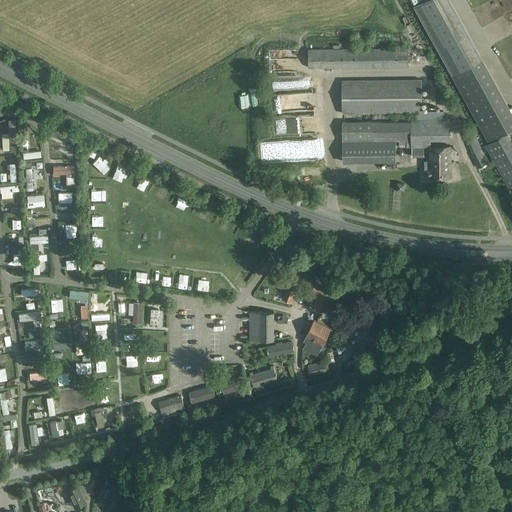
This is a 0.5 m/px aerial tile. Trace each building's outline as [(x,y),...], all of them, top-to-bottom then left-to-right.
[(511,126),(511,112),(449,0),(425,0),(416,5),(490,139),(511,126)] [(466,27),(470,24),(464,13),(460,16),(466,27)] [(309,68),(409,67),(408,48),(308,49),(309,68)] [(500,77),(496,81),(502,88),(506,85),(500,77)] [(342,114),(417,113),(422,113),(422,112),(422,79),(343,80),(342,114)] [(284,95),(299,95),(299,82),(285,82),(284,95)] [(342,122),(342,160),(396,160),(396,141),(399,141),(399,147),(429,147),(432,147),(431,140),(450,140),(450,117),(444,117),(444,112),(422,112),(422,113),(417,113),(417,118),(412,118),(411,121),(372,121),(342,122)] [(482,149),(478,139),(475,132),(465,136),(473,154),(472,155),(478,168),(487,164),(481,150),(482,149)] [(71,140),(55,133),(53,138),(68,145),(71,140)] [(511,143),(507,133),(485,146),(508,189),(511,187),(511,143)] [(450,146),(432,147),(429,147),(430,161),(426,161),(427,177),(431,177),(431,179),(452,178),(450,146)] [(41,157),(40,151),(22,153),(23,159),(41,157)] [(53,174),(73,174),(73,166),(53,166),(53,174)] [(397,183),(397,191),(405,191),(405,183),(397,183)] [(18,185),(0,186),(0,192),(0,193),(19,191),(18,185)] [(68,206),(74,206),(74,197),(61,197),(61,202),(68,203),(68,206)] [(17,263),(19,263),(19,271),(25,271),(25,255),(17,255),(17,263)] [(188,291),(189,285),(169,282),(168,288),(188,291)] [(307,303),(306,305),(315,309),(322,312),(329,298),(330,299),(331,296),(332,297),(334,292),(333,292),(334,290),(325,286),(316,282),(312,290),(313,291),(307,303)] [(194,294),(223,297),(224,286),(195,283),(194,294)] [(287,287),(283,299),(292,302),(297,290),(287,287)] [(140,323),(141,302),(135,302),(133,323),(140,323)] [(158,318),(158,311),(158,309),(150,309),(150,324),(157,324),(158,318)] [(274,340),(274,312),(250,312),(250,340),(274,340)] [(327,356),(319,352),(331,328),(314,320),(304,342),(306,343),(303,349),(325,360),(327,356)] [(119,330),(130,331),(131,322),(120,321),(119,330)] [(44,329),(29,331),(30,337),(45,336),(44,329)] [(52,342),(53,349),(68,347),(67,340),(52,342)] [(277,343),(277,345),(268,347),(270,357),(294,352),(292,342),(282,344),(282,342),(277,343)] [(326,371),(324,361),(308,365),(311,376),(326,371)] [(251,373),(255,387),(278,380),(274,366),(271,367),(272,369),(254,375),(253,372),(251,373)] [(30,379),(47,377),(46,371),(29,373),(30,379)] [(241,388),(238,379),(221,384),(224,394),(241,388)] [(218,395),(215,385),(192,392),(194,402),(218,395)] [(124,389),(125,395),(144,393),(143,387),(124,389)] [(0,391),(0,400),(3,414),(9,413),(5,391),(0,391)] [(158,401),(161,412),(184,405),(181,395),(158,401)] [(57,414),(54,397),(47,398),(50,415),(57,414)] [(98,427),(103,425),(100,411),(95,412),(98,427)] [(58,435),(56,421),(50,422),(52,436),(58,435)] [(29,437),(46,434),(45,428),(28,431),(29,437)] [(3,430),(6,448),(12,447),(9,429),(3,430)] [(110,504),(115,494),(119,496),(122,490),(118,488),(119,488),(107,482),(99,498),(110,504)] [(71,501),(67,503),(70,509),(74,507),(74,508),(86,502),(78,486),(66,491),(71,501)]
